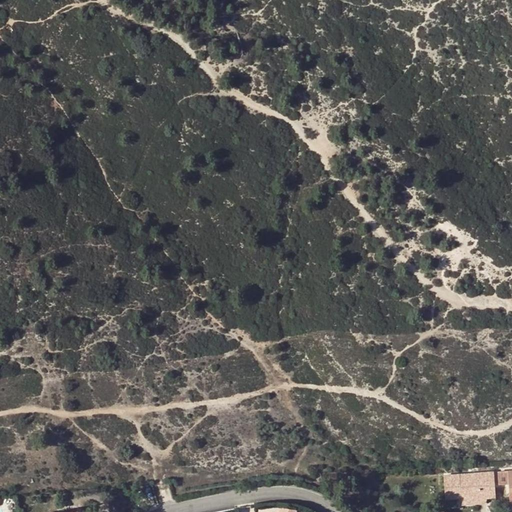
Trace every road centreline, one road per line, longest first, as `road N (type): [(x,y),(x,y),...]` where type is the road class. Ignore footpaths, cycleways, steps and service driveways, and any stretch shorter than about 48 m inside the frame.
road 1 (track): [(115,0),(181,40),(226,95),(287,115),(396,255),(436,288),(511,311)]
road 2 (residential): [(165,511),(298,489),(334,511)]
